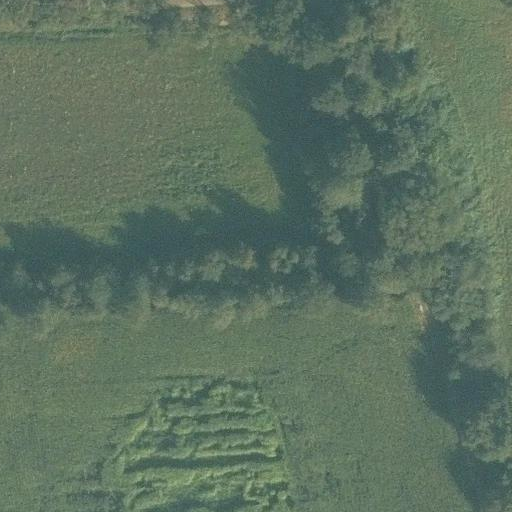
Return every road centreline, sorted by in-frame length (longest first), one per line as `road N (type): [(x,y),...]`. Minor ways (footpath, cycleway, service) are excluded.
road 1 (track): [(495,511),(327,0)]
road 2 (track): [(0,4),(145,0)]
